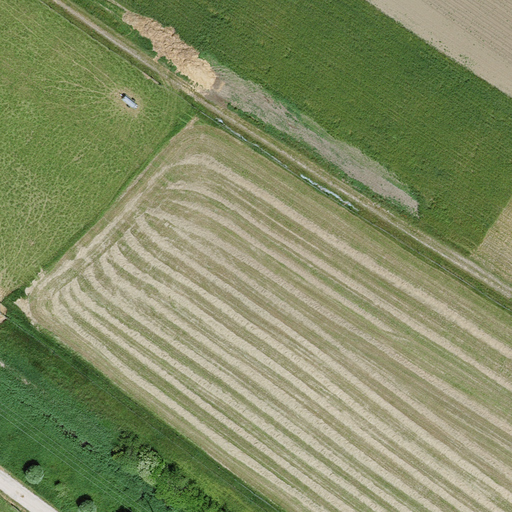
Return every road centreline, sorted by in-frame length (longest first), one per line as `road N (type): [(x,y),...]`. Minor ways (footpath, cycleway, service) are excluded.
road 1 (track): [(68,0),(511,291)]
road 2 (track): [(246,511),(0,332)]
